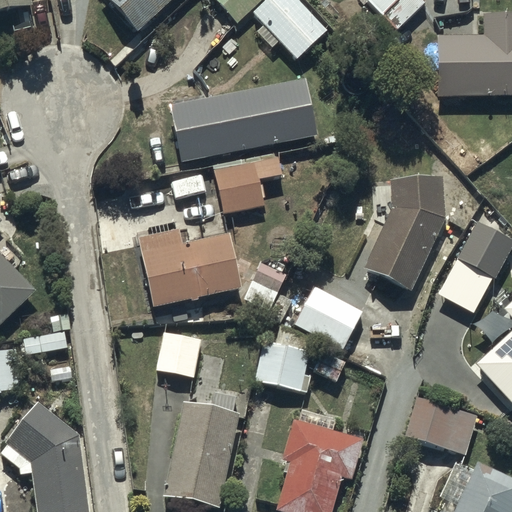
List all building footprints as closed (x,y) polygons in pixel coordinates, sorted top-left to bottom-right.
[(0,0),(0,14),(30,8),(28,0),(0,0)] [(105,0),(136,33),(172,0),(105,0)] [(210,0),(237,26),(262,0),(210,0)] [(293,0),(267,0),(251,15),(296,63),(326,34),(293,0)] [(424,4),(420,0),(368,0),(366,2),(396,32),(424,4)] [(437,39),(437,99),(511,99),(511,18),(481,18),(480,39),(437,39)] [(303,83),(168,108),(179,166),(314,141),(303,83)] [(425,134),(409,148),(427,168),(443,154),(425,134)] [(277,159),(213,172),(222,216),(262,208),(257,183),(281,178),(277,159)] [(412,294),(444,220),(442,182),(389,184),(390,212),(363,273),(412,294)] [(511,249),(511,242),(475,224),(456,262),(495,282),(511,249)] [(175,232),(135,241),(152,312),(239,292),(227,238),(179,249),(175,232)] [(0,326),(35,293),(0,256),(0,326)] [(361,315),(312,288),(292,326),(341,352),(361,315)] [(511,304),(504,312),(511,320),(511,333),(476,367),(511,405),(511,304)] [(52,335),(21,341),(24,358),(65,351),(62,332),(68,331),(65,315),(49,318),(52,335)] [(200,342),(161,336),(155,373),(194,380),(200,342)] [(261,345),(252,383),(300,394),(309,356),(261,345)] [(0,395),(22,393),(16,351),(0,353),(0,395)] [(161,499),(217,511),(237,419),(233,418),(237,399),(214,394),(210,410),(182,404),(161,499)] [(416,400),(404,439),(462,458),(475,419),(416,400)] [(86,511),(76,438),(36,405),(4,447),(6,449),(0,456),(0,457),(18,471),(19,478),(30,477),(34,511),(86,511)] [(363,441),(292,422),(281,464),(287,466),(275,511),(330,511),(339,479),(352,482),(363,441)] [(511,511),(511,483),(474,466),(453,511),(511,511)]
